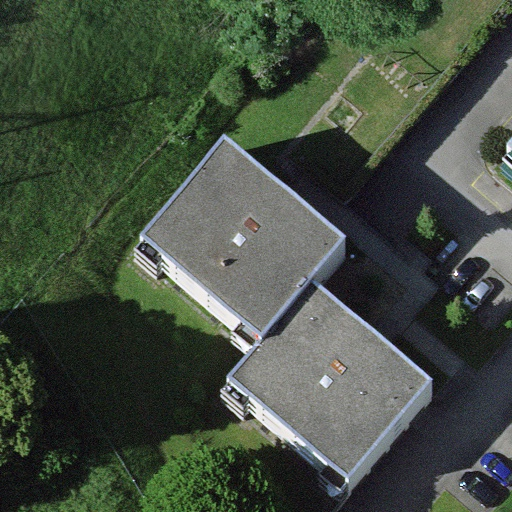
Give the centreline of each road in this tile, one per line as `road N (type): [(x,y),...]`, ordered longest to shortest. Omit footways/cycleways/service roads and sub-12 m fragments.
road 1 (residential): [(511,63),(418,175),(511,257)]
road 2 (residential): [(402,511),(511,386)]
